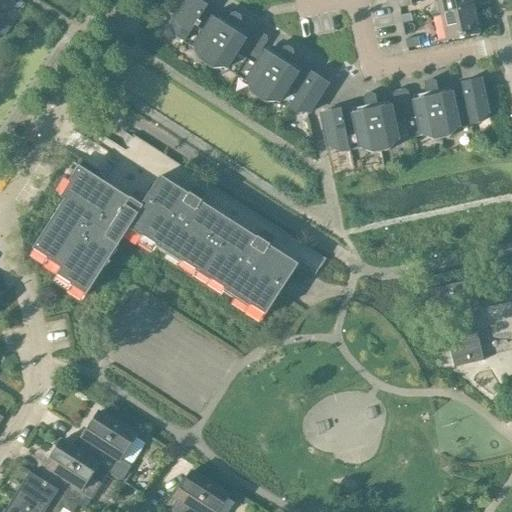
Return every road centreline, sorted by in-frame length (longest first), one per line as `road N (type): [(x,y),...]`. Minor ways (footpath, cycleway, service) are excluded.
road 1 (residential): [(0,455),(31,404),(42,365),(0,223)]
road 2 (residential): [(356,0),(370,62),(382,68),(484,47),(511,58)]
road 3 (residential): [(0,206),(76,93)]
